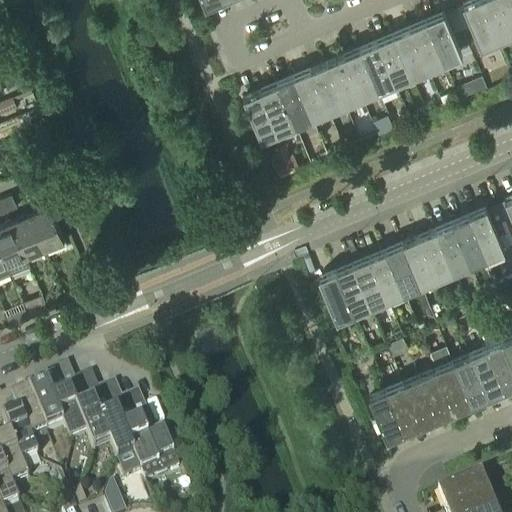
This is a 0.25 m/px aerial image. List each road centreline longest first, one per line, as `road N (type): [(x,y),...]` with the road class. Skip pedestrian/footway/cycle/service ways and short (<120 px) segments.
road 1 (residential): [(78,328),(511,142)]
road 2 (residential): [(406,511),(397,483),(413,463),(511,421)]
road 3 (residential): [(305,37),(290,1),(224,28),(239,64)]
